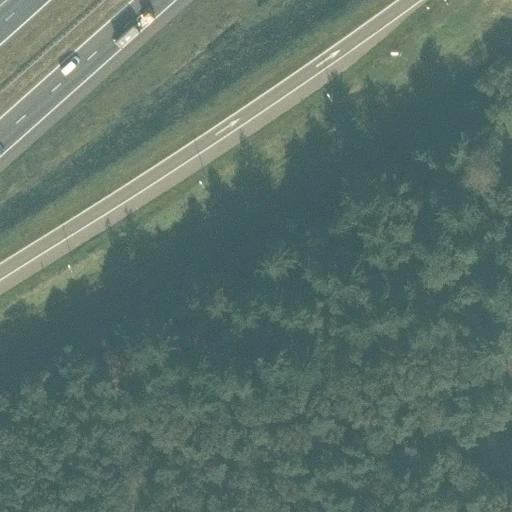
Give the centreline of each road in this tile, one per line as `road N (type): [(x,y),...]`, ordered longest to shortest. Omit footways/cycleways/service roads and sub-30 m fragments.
road 1 (motorway): [(0,270),(408,0)]
road 2 (motorway): [(0,140),(157,0)]
